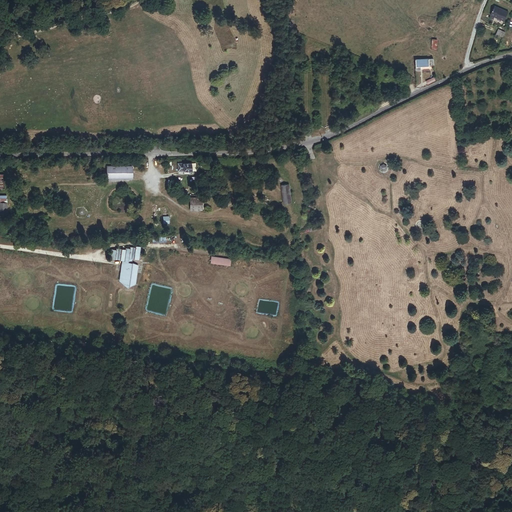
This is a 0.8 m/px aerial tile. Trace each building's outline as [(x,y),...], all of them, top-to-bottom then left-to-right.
[(505,19),(509,10),(495,4),(491,13),(505,19)] [(416,58),(417,69),(422,69),(422,67),(423,67),(423,65),(434,64),(434,57),(416,58)] [(134,166),(130,166),(127,166),(108,167),(108,179),(134,178),(134,166)] [(290,185),(282,186),(284,204),(292,203),(290,185)] [(203,202),(203,200),(203,199),(191,198),(191,210),(203,210),(203,202)] [(116,250),(113,249),(111,259),(116,259),(116,258),(123,259),(126,259),(126,257),(130,258),(130,256),(135,257),(135,259),(139,259),(141,247),(136,246),(136,248),(131,247),(130,248),(126,248),(126,249),(117,248),(116,250)] [(126,259),(123,259),(123,260),(122,264),(131,263),(131,264),(132,264),(133,263),(133,258),(135,259),(135,257),(130,256),(130,258),(126,257),(126,259)] [(230,265),(231,259),(212,256),(211,262),(230,265)] [(136,283),(138,265),(133,263),(132,264),(131,264),(131,263),(122,264),(120,277),(127,282),(126,283),(129,285),(136,283)] [(127,282),(120,277),(120,281),(127,287),(130,286),(129,285),(126,283),(127,282)]
